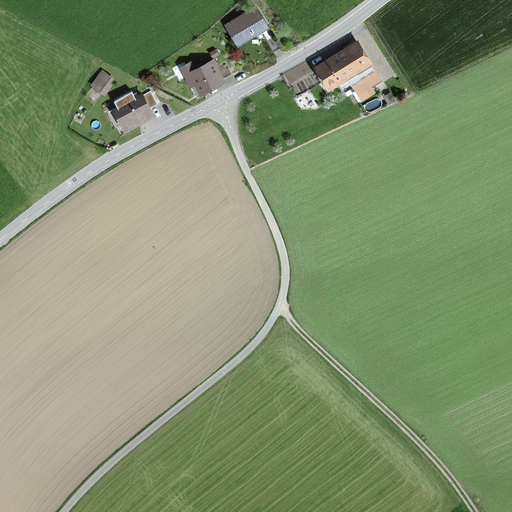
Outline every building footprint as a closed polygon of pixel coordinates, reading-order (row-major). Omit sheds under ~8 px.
[(231,21),(243,41),(254,34),(253,32),(266,24),(255,7),(231,21)] [(318,69),(330,88),(338,83),(340,86),(349,80),(362,101),(375,93),(369,83),(379,77),(357,41),(356,42),(353,37),(341,45),(346,52),(318,69)] [(185,75),(190,86),(196,83),(201,91),(222,80),(212,61),(185,75)] [(107,82),(100,77),(94,85),(101,90),(106,94),(111,86),(106,83),(107,82)] [(114,110),(124,128),(152,112),(150,108),(158,104),(151,90),(136,98),(132,91),(114,100),(118,108),(114,110)]
